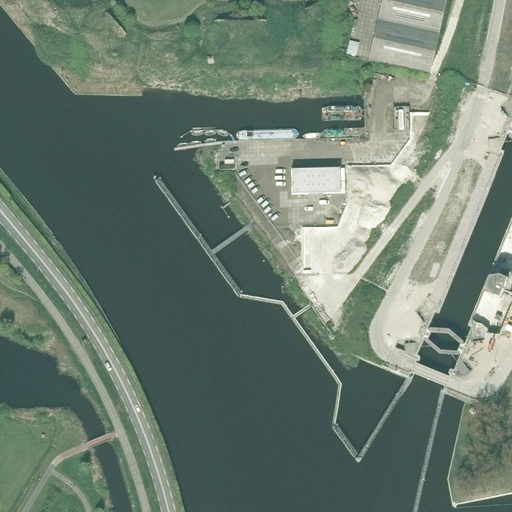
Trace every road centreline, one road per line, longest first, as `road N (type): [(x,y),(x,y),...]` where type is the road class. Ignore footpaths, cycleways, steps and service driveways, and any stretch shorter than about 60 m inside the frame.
road 1 (unclassified): [(511,356),(494,384),(478,391),(401,363),(377,337),(475,116),(498,0)]
road 2 (primary): [(169,511),(110,362),(0,211)]
